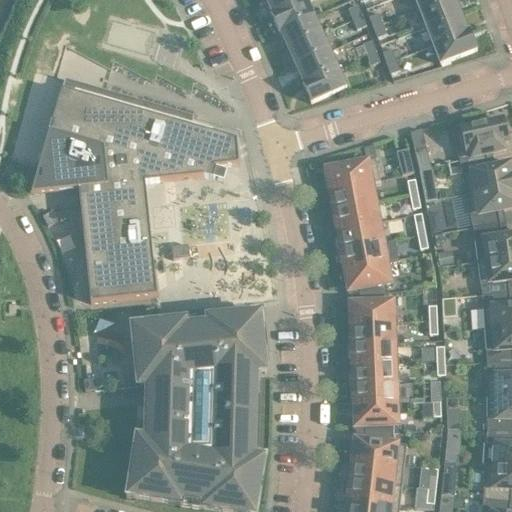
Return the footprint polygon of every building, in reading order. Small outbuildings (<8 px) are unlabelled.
[(264,0),(271,15),(304,0),(264,0)] [(279,33),(314,17),(305,0),(304,0),(271,15),(270,15),(278,34),(280,34),(279,33)] [(413,0),(418,11),(445,0),(413,0)] [(445,0),(418,11),(425,29),(460,15),(454,0),(445,0)] [(347,10),(351,21),(361,17),(356,6),(347,10)] [(372,29),(382,25),(377,14),(368,18),(372,29)] [(425,29),(432,46),(468,32),(468,31),(467,32),(460,15),(425,29)] [(279,33),(280,34),(287,50),(322,35),(314,17),(279,33)] [(365,27),(361,17),(351,21),(355,31),(365,27)] [(372,29),(376,39),(386,35),(382,25),(372,29)] [(468,32),(432,46),(439,65),(476,51),(468,32)] [(295,68),(329,52),(322,35),(287,50),(295,68)] [(361,46),(365,56),(375,53),(371,42),(361,46)] [(382,54),(385,65),(395,61),(391,50),(382,54)] [(303,85),(337,70),(329,52),(295,68),(303,85)] [(369,67),(378,63),(375,53),(365,56),(369,67)] [(385,65),(389,75),(399,72),(395,61),(385,65)] [(303,85),(301,85),(310,104),(346,88),(337,70),(303,85)] [(215,170),(211,169),(238,166),(235,141),(190,128),(193,118),(64,81),(52,123),(54,124),(51,134),(49,133),(31,196),(78,191),(89,304),(156,297),(144,184),(203,178),(212,181),(215,170)] [(458,162),(485,156),(503,152),(501,144),(506,143),(501,120),(484,124),(483,119),(469,122),(471,127),(451,132),(458,162)] [(413,149),(419,173),(430,170),(425,146),(413,149)] [(407,150),(395,153),(401,177),(413,174),(407,150)] [(461,173),(465,196),(511,186),(511,170),(511,163),(487,168),(485,156),(458,162),(461,173)] [(370,183),(370,184),(379,183),(375,160),(359,163),(359,159),(346,161),(347,166),(325,170),(329,191),(370,183)] [(409,197),(417,195),(414,181),(406,182),(409,197)] [(370,183),(329,191),(333,211),(374,203),(370,184),(370,183)] [(421,186),(424,201),(436,198),(433,184),(421,186)] [(469,214),(472,229),(498,225),(496,212),(511,209),(511,186),(465,196),(469,214)] [(411,211),(419,209),(417,195),(409,197),(411,211)] [(374,203),(333,211),(337,231),(377,223),(374,203)] [(432,208),(428,244),(443,246),(446,210),(432,208)] [(424,235),(422,221),(414,222),(416,237),(424,235)] [(334,241),(336,252),(381,243),(377,223),(337,231),(338,240),(334,241)] [(472,229),(474,240),(477,263),(511,258),(511,235),(500,237),(498,225),(472,229)] [(419,251),(427,250),(424,235),(416,237),(419,251)] [(172,260),(217,256),(234,254),(232,241),(171,248),(172,260)] [(344,271),(385,263),(381,243),(336,252),(338,263),(343,262),(344,271)] [(450,252),(436,255),(438,267),(452,265),(450,252)] [(511,258),(477,263),(481,297),(508,294),(506,281),(511,280),(511,258)] [(357,290),(359,303),(387,303),(385,285),(389,285),(385,263),(344,271),(348,292),(357,290)] [(511,306),(509,306),(508,294),(481,297),(482,304),(484,331),(493,331),(493,330),(511,328),(511,306)] [(387,303),(359,303),(350,304),(351,325),(392,324),(391,302),(387,303)] [(436,322),(435,307),(427,308),(428,322),(436,322)] [(219,511),(255,511),(261,478),(264,459),(248,457),(249,434),(255,434),(256,399),(256,398),(249,397),(250,375),(266,373),(260,315),(207,320),(208,326),(185,329),(184,323),(132,328),(138,387),(153,385),(153,403),(147,403),(146,441),(137,439),(127,497),(179,506),(180,500),(203,503),(202,509),(219,511)] [(428,336),(437,336),(436,322),(428,322),(428,336)] [(346,334),(346,345),(393,344),(392,324),(351,325),(351,334),(346,334)] [(511,328),(493,330),(493,331),(495,351),(485,352),(486,365),(511,363),(511,351),(511,328)] [(457,332),(443,333),(445,365),(459,364),(457,332)] [(394,364),(393,344),(346,345),(347,357),(352,357),(352,366),(394,364)] [(435,348),(436,363),(444,362),(443,348),(435,348)] [(444,362),(436,363),(436,377),(444,377),(444,362)] [(486,372),(486,399),(511,398),(511,363),(486,365),(486,372)] [(395,384),(394,364),(352,366),(353,374),(348,375),(348,386),(395,384)] [(95,378),(83,380),(85,391),(96,389),(95,378)] [(395,384),(348,386),(348,397),(353,397),(354,406),(395,404),(395,384)] [(431,404),(439,404),(439,389),(431,390),(431,404)] [(486,425),(486,432),(511,433),(511,398),(486,399),(486,425)] [(396,426),(395,404),(354,406),(355,427),(364,427),(392,427),(396,426)] [(439,404),(431,404),(432,419),(440,418),(439,404)] [(392,444),(392,427),(364,427),(364,440),(355,439),(352,461),(403,466),(405,445),(392,444)] [(511,433),(486,432),(486,445),(495,446),(494,466),(494,467),(511,468),(511,433)] [(445,447),(443,463),(456,464),(458,449),(445,447)] [(403,466),(352,461),(351,469),(347,469),(346,481),(401,487),(403,466)] [(484,465),(482,500),(508,503),(510,490),(511,490),(511,468),(494,467),(494,466),(484,465)] [(427,490),(435,491),(436,477),(428,476),(427,490)] [(398,508),(401,487),(346,481),(344,493),(349,494),(348,503),(398,508)] [(453,487),(441,486),(440,497),(453,498),(453,487)] [(425,505),(433,506),(435,491),(427,490),(425,505)] [(482,500),(480,511),(507,511),(508,503),(482,500)] [(397,511),(398,508),(348,503),(347,511),(397,511)]
